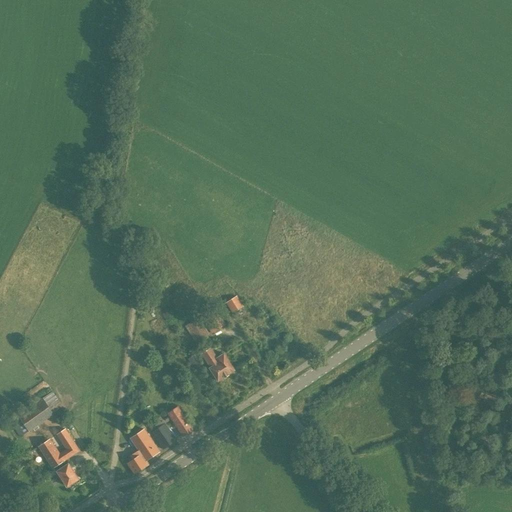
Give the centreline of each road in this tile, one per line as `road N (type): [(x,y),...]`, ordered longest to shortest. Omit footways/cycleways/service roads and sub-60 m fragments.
road 1 (unclassified): [(112,223),(134,279),(109,488),(119,504)]
road 2 (secondary): [(278,399),(511,243)]
road 3 (secondary): [(119,504),(278,399)]
road 4 (unclassified): [(363,511),(278,399)]
